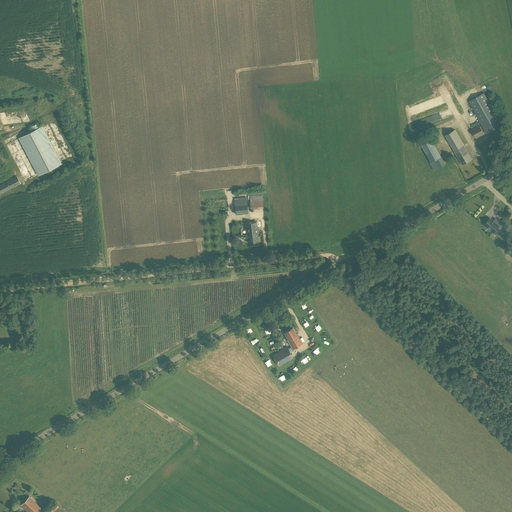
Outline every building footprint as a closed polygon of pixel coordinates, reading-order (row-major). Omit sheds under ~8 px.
[(469,101),(478,119),(486,133),(502,124),(484,93),(469,101)] [(471,130),(476,139),(484,134),(479,125),(471,130)] [(19,138),(39,175),(61,164),(42,126),(19,138)] [(472,159),(455,129),(445,135),(462,164),(472,159)] [(446,164),(432,139),(421,145),(431,162),(430,163),(434,170),(446,164)] [(0,194),(21,184),(17,176),(0,184),(0,194)] [(250,195),(250,209),(263,209),(262,195),(250,195)] [(248,213),(246,198),(235,200),(236,214),(248,213)] [(486,220),(480,226),(490,234),(494,229),(497,231),(500,227),(497,224),(495,227),(486,220)] [(246,235),(247,234),(248,242),(258,241),(257,234),(258,233),(257,222),(245,223),(246,235)] [(293,328),(284,333),(288,339),(287,340),(291,347),(292,349),(303,343),(297,333),(296,334),(296,333),(293,328)] [(289,351),(288,349),(286,347),(273,355),(279,366),(293,358),(293,357),(289,351)] [(40,511),(43,510),(29,496),(21,505),(27,511),(40,511)] [(48,509),(50,511),(52,511),(59,507),(56,503),(48,509)]
